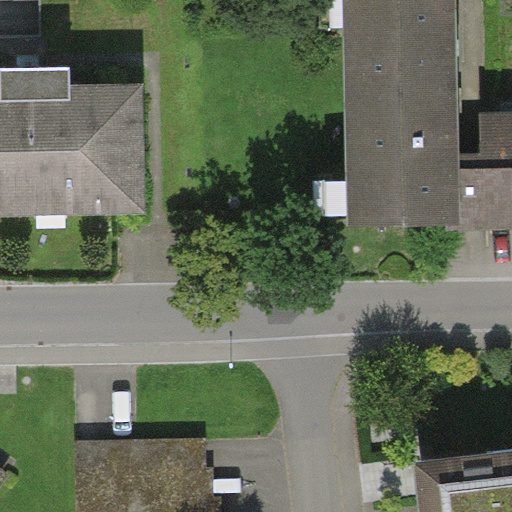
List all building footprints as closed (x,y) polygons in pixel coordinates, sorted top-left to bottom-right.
[(460,0),(347,0),(351,238),(465,236),(463,117),(460,0)] [(0,96),(0,227),(148,225),(146,94),(0,96)] [(465,236),(511,235),(511,115),(463,117),(465,236)] [(222,511),(222,485),(188,447),(75,450),(76,511),(222,511)] [(511,511),(511,462),(417,471),(420,511),(511,511)] [(0,472),(0,490),(8,478),(0,472)]
